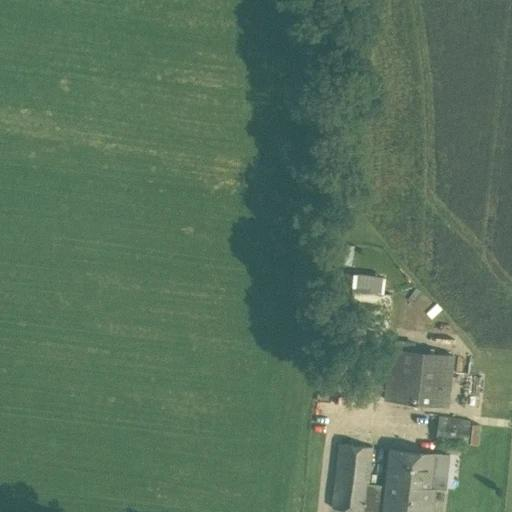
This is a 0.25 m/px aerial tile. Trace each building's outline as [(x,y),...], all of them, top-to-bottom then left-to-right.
[(391,294),(352,289),(348,326),(386,330),(391,294)] [(412,351),(413,342),(394,340),(393,349),(388,348),(382,400),(447,407),(453,356),(412,351)] [(467,442),(470,420),(438,415),(435,437),(467,442)] [(398,480),(385,478),(384,484),(368,482),(373,446),(339,442),(331,507),(365,511),(365,510),(382,511),(431,511),(434,487),(431,488),(397,484),(398,480)] [(431,488),(434,487),(431,487),(435,452),(388,447),(385,478),(398,480),(397,484),(431,488)]
